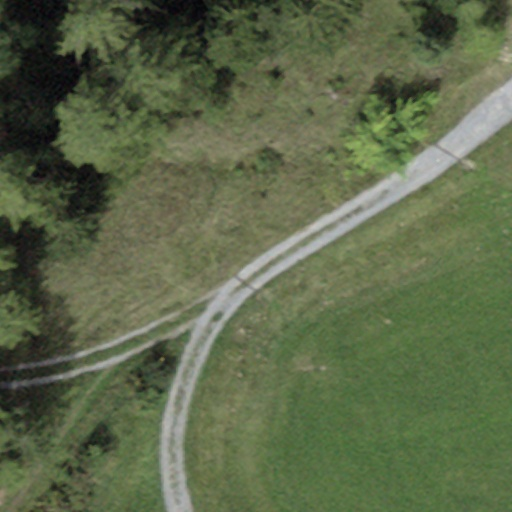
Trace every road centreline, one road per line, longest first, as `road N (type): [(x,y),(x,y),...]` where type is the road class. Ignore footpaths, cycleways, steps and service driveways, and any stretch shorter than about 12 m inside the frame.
road 1 (track): [(219,304),(446,161),(511,100)]
road 2 (track): [(180,511),(164,468),(183,379),(219,304)]
road 3 (track): [(94,361),(219,304)]
